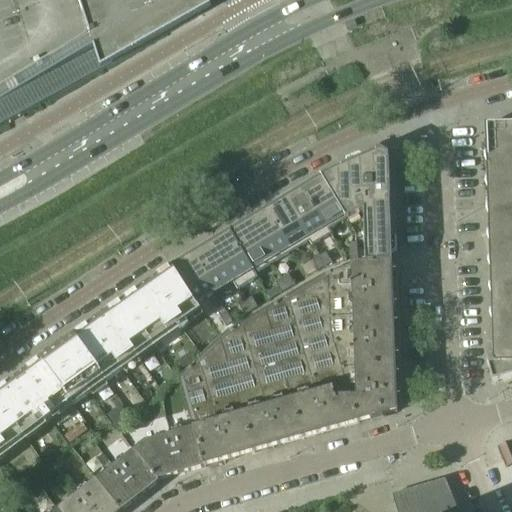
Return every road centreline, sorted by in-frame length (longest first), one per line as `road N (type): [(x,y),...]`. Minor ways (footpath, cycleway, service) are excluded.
road 1 (residential): [(0,353),(286,167),(438,103)]
road 2 (residential): [(453,425),(438,103)]
road 3 (secondary): [(0,206),(258,52)]
road 4 (residential): [(172,511),(453,425)]
road 5 (secondary): [(248,27),(0,179)]
road 6 (secondary): [(258,52),(378,0)]
